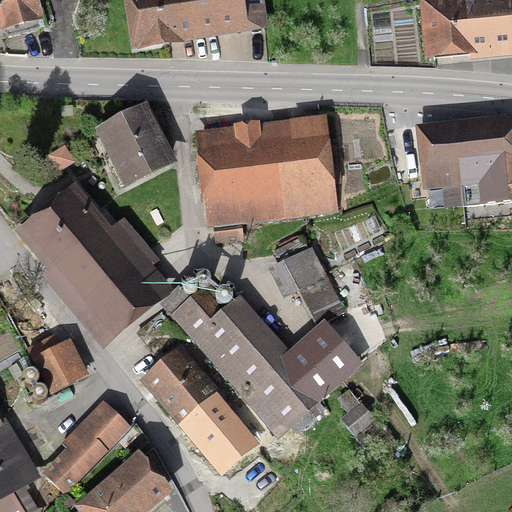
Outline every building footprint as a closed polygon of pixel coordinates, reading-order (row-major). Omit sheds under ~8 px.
[(41,18),(38,19),(32,0),(0,0),(0,11),(0,12),(7,36),(43,27),(41,18)] [(262,7),(260,0),(134,0),(140,41),(240,25),(237,10),(262,7)] [(428,0),(433,53),(511,45),(511,0),(483,0),(484,5),(466,7),(465,0),(428,0)] [(144,115),(105,135),(117,160),(113,162),(116,168),(112,170),(121,187),(168,163),(144,115)] [(217,243),(242,240),(240,222),(330,211),(327,184),(339,183),(335,148),(323,150),(319,121),(202,135),(217,243)] [(463,207),(511,202),(511,145),(510,126),(424,135),(430,189),(461,186),(463,207)] [(139,277),(155,265),(121,224),(105,237),(73,198),(28,236),(111,337),(157,298),(139,277)] [(274,253),(280,265),(308,250),(302,238),(274,253)] [(311,250),(283,265),(317,328),(344,314),(311,250)] [(193,297),(195,296),(197,294),(198,292),(198,290),(197,288),(196,285),(193,284),(191,283),(188,283),(186,284),(184,286),(183,289),(183,291),(183,294),(185,296),(186,297),(189,298),(191,298),(193,297)] [(280,434),(318,401),(235,307),(225,316),(207,295),(190,310),(179,298),(168,308),(280,434)] [(138,333),(148,345),(172,326),(161,313),(138,333)] [(0,359),(9,353),(0,339),(0,359)] [(77,382),(59,348),(51,340),(28,351),(51,396),(77,382)] [(223,468),(252,443),(179,357),(149,382),(223,468)] [(344,422),(356,435),(373,420),(362,407),(344,422)] [(108,414),(46,477),(64,495),(127,431),(108,414)] [(0,511),(14,511),(11,505),(24,496),(19,487),(29,481),(0,433),(0,511)] [(142,511),(165,494),(137,461),(78,511),(142,511)]
